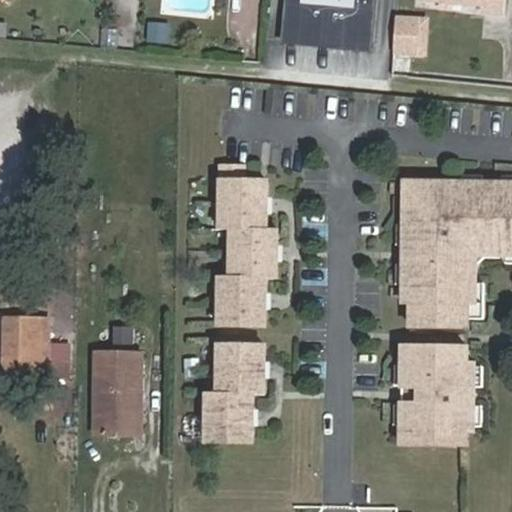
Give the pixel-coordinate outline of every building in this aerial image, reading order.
[(290,0),(287,41),(371,49),(374,0),(290,0)] [(485,13),(501,15),(502,0),(447,0),(486,4),(485,13)] [(397,18),(394,52),(410,54),(412,31),(417,31),(418,19),(397,18)] [(167,44),(171,23),(152,19),(148,39),(167,44)] [(244,165),(222,165),(221,230),(232,230),(232,277),(221,277),(221,326),(267,327),(267,279),(278,279),(279,229),(267,229),(268,182),(244,181),(244,165)] [(511,173),(502,174),(502,182),(511,181),(511,173)] [(483,174),(462,174),(462,182),(483,182),(483,174)] [(470,261),(470,249),(500,249),(500,254),(507,254),(511,254),(511,181),(502,182),(483,182),(462,182),(419,182),(419,196),(406,196),(406,224),(406,246),(406,265),(406,285),(406,303),(413,303),(413,327),(471,327),(470,319),(470,303),(478,303),(478,282),(478,261),(470,261)] [(419,196),(419,182),(406,182),(406,196),(419,196)] [(406,246),(406,224),(398,224),(398,246),(406,246)] [(3,374),(12,374),(13,318),(4,318),(3,374)] [(13,318),(12,374),(49,375),(50,319),(13,318)] [(134,343),(134,326),(114,326),(113,342),(134,343)] [(267,346),(221,346),(220,394),(209,393),(208,442),(254,443),(255,395),(266,395),(267,346)] [(471,347),(406,347),(406,386),(406,406),(406,426),(406,445),(471,446),(471,430),(478,430),(478,426),(478,405),(478,386),(478,365),(478,361),(471,361),(471,347)] [(134,396),(142,396),(142,353),(97,352),(96,433),(134,434),(134,396)] [(486,365),(478,365),(478,386),(486,386),(486,365)] [(142,434),(142,396),(134,396),(134,434),(142,434)] [(486,405),(478,405),(478,426),(486,426),(486,405)]
